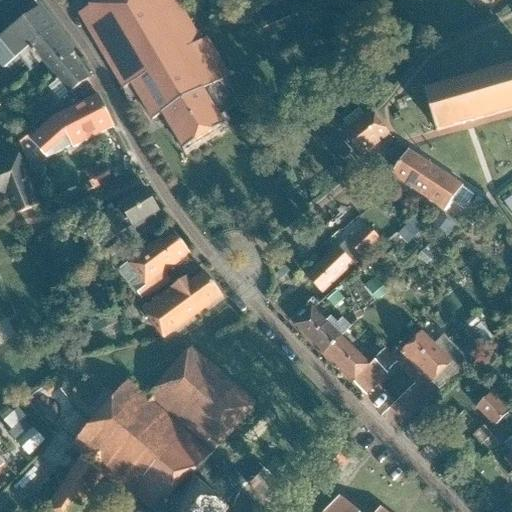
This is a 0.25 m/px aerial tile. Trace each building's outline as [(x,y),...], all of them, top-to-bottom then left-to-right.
[(122,90),(130,85),(152,122),(159,117),(181,153),(192,147),(192,148),(213,136),(212,135),(225,127),(203,91),(230,75),(207,37),(202,39),(178,0),(103,0),(77,15),(122,90)] [(78,54),(42,11),(8,39),(26,62),(34,56),(73,100),(95,83),(78,54)] [(511,70),(423,95),(434,134),(511,112),(511,70)] [(0,116),(11,106),(0,94),(0,116)] [(115,131),(100,102),(65,119),(76,140),(80,149),(115,131)] [(345,134),(363,157),(391,135),(374,112),(345,134)] [(65,119),(37,143),(54,157),(76,140),(65,119)] [(408,153),(392,177),(444,212),(460,188),(408,153)] [(46,208),(26,158),(0,168),(0,204),(1,208),(25,198),(31,214),(46,208)] [(116,185),(110,168),(91,175),(98,192),(116,185)] [(164,215),(149,196),(128,212),(143,231),(164,215)] [(378,224),(356,240),(367,254),(389,239),(378,224)] [(190,262),(175,238),(133,265),(147,288),(141,291),(147,300),(170,286),(165,278),(190,262)] [(307,278),(323,295),(353,267),(337,249),(307,278)] [(222,299),(200,273),(152,313),(174,339),(222,299)] [(343,338),(312,309),(294,329),(324,358),(343,338)] [(453,363),(422,334),(402,357),(433,385),(453,363)] [(343,338),(324,358),(355,387),(374,367),(343,338)] [(148,399),(129,383),(73,449),(83,458),(46,511),(79,511),(103,477),(146,511),(229,511),(191,483),(258,404),(191,349),(148,399)] [(482,408),(500,427),(511,415),(511,406),(498,392),(482,408)] [(4,419),(37,454),(53,438),(20,404),(4,419)] [(382,511),(381,510),(379,511),(352,511),(339,502),(330,511),(382,511)]
